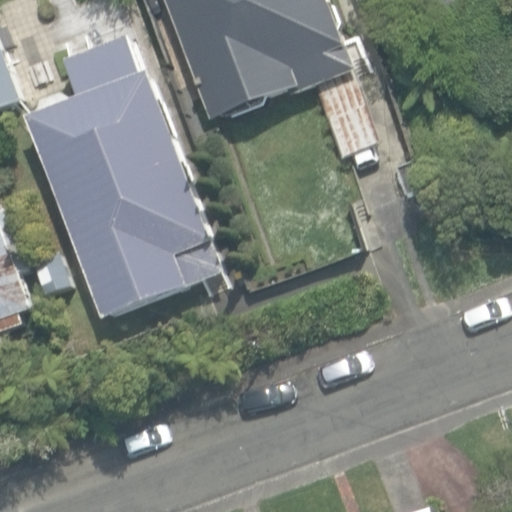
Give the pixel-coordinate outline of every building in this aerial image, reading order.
[(315,89),(341,163),(387,147),(334,0),(173,0),(218,124),(315,89)] [(392,0),(397,20),(435,11),(432,0),(392,0)] [(0,117),(29,106),(0,29),(0,117)] [(38,124),(109,323),(239,276),(166,74),(151,80),(138,43),(73,66),(87,107),(38,124)] [(0,365),(12,361),(4,337),(30,328),(26,317),(40,312),(0,195),(0,365)] [(54,307),(85,296),(70,253),(38,265),(54,307)]
